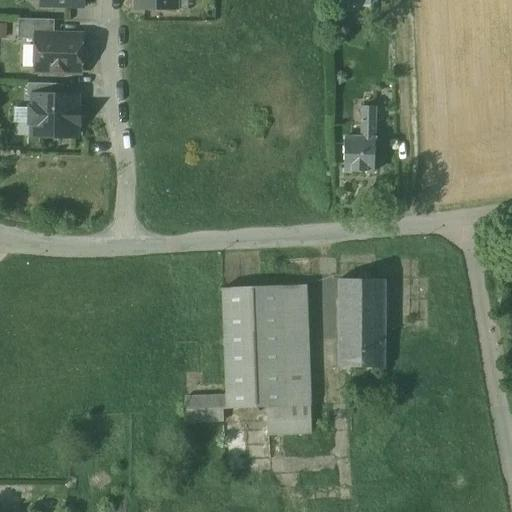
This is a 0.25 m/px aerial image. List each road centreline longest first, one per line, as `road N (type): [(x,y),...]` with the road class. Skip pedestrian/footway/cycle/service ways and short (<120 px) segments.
road 1 (residential): [(473,216),(125,245)]
road 2 (residential): [(108,0),(105,95),(124,156),(125,245)]
road 3 (residential): [(511,458),(473,216)]
road 4 (residential): [(125,245),(0,236)]
